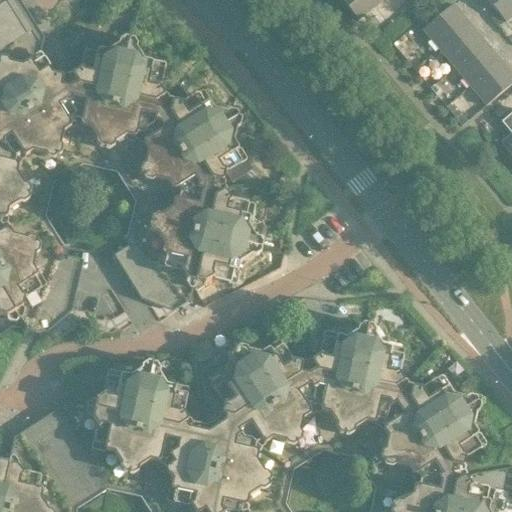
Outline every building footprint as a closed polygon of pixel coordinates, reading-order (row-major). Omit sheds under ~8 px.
[(43,63),(39,56),(44,38),(27,10),(20,0),(0,0),(0,71),(9,66),(21,68),(29,64),(31,65),(33,68),(42,63),(43,63)] [(376,7),(370,0),(337,0),(357,23),(376,7)] [(511,18),(511,0),(484,0),(505,24),(511,18)] [(422,31),(438,51),(469,25),(453,6),(422,31)] [(469,25),(438,51),(454,69),(485,44),(469,25)] [(454,69),(470,88),(500,62),(485,44),(454,69)] [(76,85),(69,90),(71,105),(69,113),(73,120),(80,121),(79,126),(81,128),(89,130),(96,141),(113,145),(125,138),(133,140),(135,139),(136,135),(143,136),(150,132),(152,124),(161,111),(156,104),(163,99),(163,97),(158,89),(161,75),(160,73),(150,70),(151,67),(150,64),(141,62),(135,51),(117,47),(106,54),(99,52),(96,53),(95,58),(86,56),(84,57),(81,71),(73,76),(72,79),(76,85)] [(511,76),(500,62),(470,88),(486,107),(511,85),(511,76)] [(71,105),(69,90),(60,88),(62,80),(61,78),(51,76),(43,63),(42,63),(33,68),(31,65),(29,64),(21,68),(9,66),(0,71),(0,148),(1,149),(8,150),(13,157),(19,153),(21,158),(24,159),(32,154),(44,157),(59,148),(63,135),(69,130),(70,128),(68,123),(73,120),(69,113),(71,105)] [(177,191),(181,196),(188,192),(196,193),(212,190),(213,182),(220,184),(223,183),(225,173),(238,166),(238,163),(233,156),(236,154),(237,150),(233,143),(236,131),(226,115),(213,112),(208,105),(206,104),(202,106),(197,99),(195,98),(182,106),(173,104),(171,105),(169,113),(161,111),(152,124),(150,132),(143,136),(147,142),(143,144),(143,147),(147,154),(144,166),(154,182),(166,185),(171,192),(174,193),(177,191)] [(500,109),(495,114),(502,122),(507,118),(500,109)] [(511,158),(511,120),(509,117),(507,118),(502,122),(501,123),(511,136),(500,145),(511,158)] [(191,302),(194,284),(186,281),(180,273),(166,270),(164,268),(166,259),(162,257),(161,255),(163,247),(156,236),(160,218),(171,211),(173,204),(175,202),(179,203),(181,196),(177,191),(174,193),(171,192),(166,185),(154,182),(144,166),(147,154),(143,147),(143,144),(147,142),(143,136),(136,135),(135,139),(133,140),(125,138),(113,145),(96,141),(89,130),(81,128),(79,126),(80,121),(73,120),(68,123),(70,128),(69,130),(63,135),(59,148),(44,157),(32,154),(24,159),(21,158),(19,153),(13,157),(11,164),(16,165),(18,168),(16,176),(23,187),(19,205),(8,212),(5,221),(3,221),(0,220),(0,231),(1,233),(5,231),(8,231),(12,238),(24,241),(35,257),(32,269),(36,276),(35,279),(32,281),(37,290),(36,293),(24,301),(21,310),(14,314),(25,332),(46,336),(73,312),(80,280),(84,260),(66,257),(68,248),(63,247),(46,219),(53,187),(81,169),(113,176),(131,204),(124,237),(121,239),(126,247),(111,257),(121,273),(139,302),(172,314),(191,302)] [(0,220),(3,221),(5,221),(8,212),(19,205),(23,187),(16,176),(18,168),(16,165),(11,164),(13,157),(8,150),(1,149),(0,148),(0,220)] [(237,167),(225,175),(227,178),(231,185),(252,171),(246,162),(237,167)] [(216,198),(212,190),(196,193),(188,192),(181,196),(179,203),(175,202),(173,204),(171,211),(160,218),(156,236),(163,247),(161,255),(162,257),(166,259),(164,268),(166,270),(180,273),(186,281),(194,284),(203,286),(211,281),(226,284),(229,282),(231,273),(234,274),(237,272),(239,264),(250,258),(254,240),(247,229),(249,221),(247,218),(244,217),(246,209),(245,207),(230,202),(225,194),(222,194),(216,198)] [(1,233),(0,231),(0,318),(6,320),(14,314),(21,310),(24,301),(36,293),(37,290),(32,281),(35,279),(36,276),(32,269),(35,257),(24,241),(12,238),(8,231),(5,231),(1,233)] [(315,372),(308,376),(311,391),(315,398),(313,406),(319,408),(319,412),(321,414),(328,416),(335,427),(353,431),(365,424),(372,426),(374,425),(375,421),(383,422),(385,414),(391,410),(400,397),(396,390),(402,385),(402,383),(397,374),(400,360),(399,358),(389,356),(390,352),(389,350),(381,348),(374,337),(356,333),(345,340),(337,338),(335,339),(334,344),(325,342),(322,343),(319,357),(311,363),(311,365),(315,372)] [(225,418),(223,424),(238,434),(243,442),(253,445),(259,441),(261,444),(265,445),(271,441),(284,443),(299,434),(302,421),(308,416),(309,413),(308,410),(313,406),(315,398),(311,391),(308,376),(300,375),(301,367),(300,365),(290,363),(283,350),(280,350),(272,355),(269,351),(267,351),(260,355),(247,353),(232,362),(229,375),(222,379),(221,382),(223,386),(216,390),(215,393),(223,406),(221,415),(223,417),(225,418)] [(161,454),(169,456),(177,451),(178,443),(188,430),(184,425),(186,424),(187,421),(182,413),(185,399),(183,397),(175,395),(175,391),(173,389),(165,387),(158,376),(141,372),(130,379),(122,377),(120,378),(119,383),(109,381),(107,382),(104,397),(95,402),(94,409),(92,420),(97,428),(93,443),(95,445),(104,447),(103,451),(105,453),(113,455),(120,466),(138,470),(148,464),(156,465),(159,463),(161,454)] [(409,399),(400,397),(391,410),(385,414),(383,422),(386,427),(383,430),(382,433),(386,440),(386,453),(394,468),(406,471),(410,477),(413,478),(417,476),(420,481),(429,483),(435,478),(451,476),(453,468),(460,469),(463,468),(465,458),(477,451),(478,448),(473,440),(476,438),(476,435),(473,428),(475,416),(465,401),(453,397),(448,390),(445,390),(441,392),(437,384),(434,384),(422,391),(412,389),(410,391),(409,399)] [(92,420),(94,409),(67,403),(40,421),(12,438),(7,465),(17,468),(22,475),(37,479),(38,481),(36,490),(40,491),(42,493),(40,502),(46,511),(192,511),(189,508),(174,504),(173,502),(175,493),(171,492),(169,490),(171,481),(164,470),(165,467),(173,462),(169,456),(161,454),(159,463),(156,465),(148,464),(138,470),(120,466),(113,455),(105,453),(103,451),(104,447),(95,445),(93,443),(97,428),(92,420)] [(398,511),(400,504),(411,497),(413,489),(415,487),(419,489),(420,481),(417,476),(413,478),(410,477),(406,471),(394,468),(386,453),(386,440),(382,433),(383,430),(386,427),(383,422),(375,421),(374,425),(372,426),(365,424),(353,431),(335,427),(328,416),(321,414),(319,412),(319,408),(313,406),(308,410),(309,413),(308,416),(302,421),(299,434),(284,443),(271,441),(265,445),(261,444),(259,441),(253,445),(252,451),(256,452),(257,455),(256,463),(263,474),(259,491),(247,498),(246,506),(243,508),(239,507),(238,511),(398,511)] [(207,434),(188,430),(178,443),(177,451),(169,456),(173,462),(165,467),(164,470),(171,481),(169,490),(171,492),(175,493),(173,502),(174,504),(189,508),(192,511),(238,511),(239,507),(243,508),(246,506),(247,498),(259,491),(263,474),(256,463),(257,455),(256,452),(252,451),(253,445),(243,442),(238,434),(223,424),(207,434)] [(46,511),(40,502),(42,493),(40,491),(36,490),(38,481),(37,479),(22,475),(17,468),(7,465),(0,463),(0,511),(46,511)] [(455,484),(451,476),(435,478),(429,483),(420,481),(419,489),(415,487),(413,489),(411,497),(400,504),(398,511),(488,511),(490,506),(488,503),(484,502),(486,493),(484,491),(470,487),(465,479),(462,479),(455,484)]
